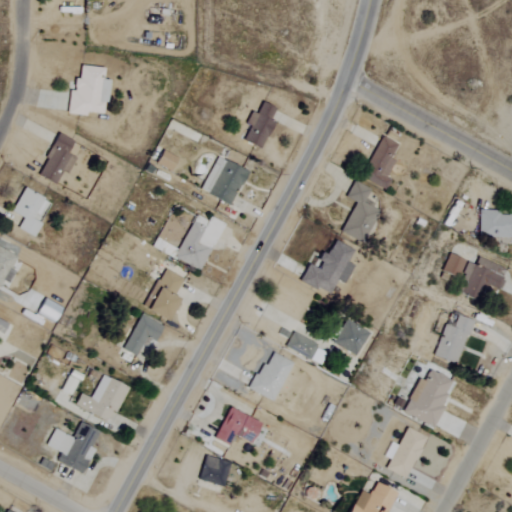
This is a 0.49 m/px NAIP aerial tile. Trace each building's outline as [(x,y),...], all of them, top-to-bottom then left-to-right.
[(65,114),(84,115),(84,112),(103,114),(106,80),(101,79),(102,68),(78,66),(77,79),(72,79),(71,91),(67,91),(65,114)] [(273,108),(259,103),(254,115),(248,113),(244,125),(247,126),(242,142),(261,149),(270,122),(269,121),(273,108)] [(73,157),(65,154),(71,141),(54,134),(36,177),(54,184),(59,172),(66,175),(73,157)] [(395,144),(379,137),(359,179),(383,190),(388,179),(384,178),(393,160),(388,158),(395,144)] [(176,158),(160,151),(153,165),(169,172),(176,158)] [(245,170),(212,158),(199,193),(231,205),(245,170)] [(377,211),(361,204),(368,189),(351,182),(343,199),(352,203),(338,234),(362,244),(377,211)] [(39,224),(31,220),(35,213),(42,217),(49,202),(21,189),(9,213),(20,219),(15,229),(33,237),(39,224)] [(511,213),(477,212),(476,237),(510,238),(510,234),(511,234),(511,213)] [(222,224),(207,217),(205,221),(193,215),(172,258),(198,271),(222,224)] [(351,250),(331,240),(320,262),(320,263),(317,269),(306,264),(298,281),(327,295),(334,281),(341,284),(351,266),(345,263),(351,250)] [(15,257),(0,248),(0,290),(12,271),(8,269),(15,257)] [(441,271),(458,278),(464,260),(447,254),(441,271)] [(506,269),(477,257),(474,266),(465,262),(459,277),(464,279),(458,295),(476,302),(483,285),(497,290),(506,269)] [(175,299),(173,298),(180,278),(161,270),(156,284),(152,282),(147,296),(151,297),(145,312),(167,321),(175,299)] [(52,323),(60,307),(42,299),(35,315),(52,323)] [(120,350),(134,357),(139,345),(144,347),(148,340),(153,342),(160,326),(136,315),(120,350)] [(432,357),(455,364),(470,320),(456,316),(452,328),(443,325),(432,357)] [(318,364),(324,349),(289,335),(283,350),(318,364)] [(247,391),(270,402),(290,363),(267,351),(247,391)] [(429,428),(452,382),(428,370),(423,382),(417,379),(400,413),(429,428)] [(113,414),(126,388),(100,376),(89,399),(77,394),(71,406),(104,422),(109,412),(113,414)] [(59,391),(69,395),(75,380),(64,377),(59,391)] [(211,440),(226,447),(231,436),(248,444),(257,423),(226,409),(211,440)] [(80,474),(92,450),(89,448),(96,432),(78,424),(71,438),(52,429),(44,446),(58,453),(54,461),(80,474)] [(384,470),(403,480),(424,438),(404,428),(384,470)] [(197,482),(222,487),(227,462),(202,457),(197,482)] [(384,511),(392,492),(372,484),(368,495),(356,491),(347,511),(384,511)]
